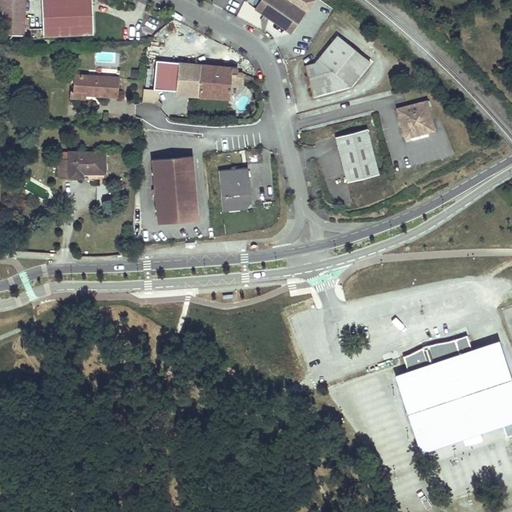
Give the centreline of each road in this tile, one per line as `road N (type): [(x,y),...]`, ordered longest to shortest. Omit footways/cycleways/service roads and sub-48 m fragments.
road 1 (tertiary): [(0,303),(54,285),(317,266)]
road 2 (tertiary): [(261,258),(51,269),(0,286)]
road 3 (tertiary): [(317,266),(406,236),(511,172)]
road 4 (residential): [(170,0),(259,49),(284,124)]
road 5 (residential): [(149,112),(172,127),(284,124)]
road 6 (tertiary): [(511,161),(388,224)]
